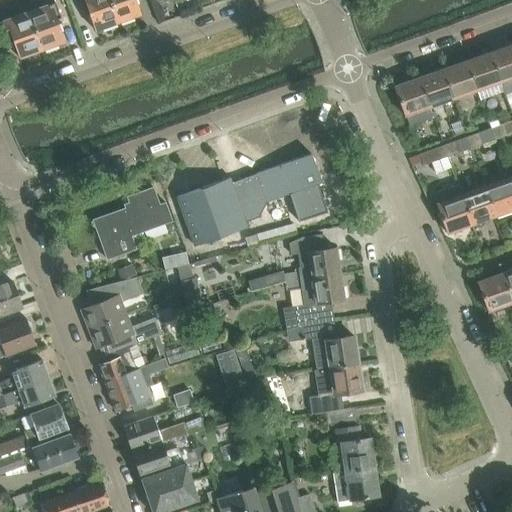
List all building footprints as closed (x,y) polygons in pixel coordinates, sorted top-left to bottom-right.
[(78,0),(83,10),(87,8),(95,31),(119,22),(110,0),(78,0)] [(110,0),(119,22),(141,14),(135,0),(110,0)] [(57,20),(61,18),(55,3),(29,12),(42,50),(65,42),(57,20)] [(12,37),(19,58),(42,50),(29,12),(2,22),(8,38),(12,37)] [(511,89),(511,43),(489,52),(504,92),(511,89)] [(477,90),(481,100),(504,92),(489,52),(466,60),(477,90)] [(477,90),(466,60),(442,69),(452,99),(477,90)] [(429,107),(452,99),(442,69),(418,78),(429,107)] [(395,86),(409,126),(433,118),(429,107),(418,78),(395,86)] [(511,120),(502,125),(506,136),(511,133),(511,120)] [(506,136),(502,125),(490,129),(495,140),(506,136)] [(478,133),(483,144),(495,140),(490,129),(478,133)] [(483,144),(478,133),(466,137),(470,149),(483,144)] [(454,142),(458,153),(470,149),(466,137),(454,142)] [(458,153),(454,142),(443,146),(447,157),(458,153)] [(431,150),(435,161),(447,157),(443,146),(431,150)] [(431,150),(419,154),(423,166),(435,161),(431,150)] [(230,178),(178,197),(195,245),(248,227),(246,221),(258,217),(266,202),(265,199),(289,190),(290,194),(301,221),(328,211),(331,210),(322,183),(311,154),(232,182),(230,178)] [(495,217),(511,210),(511,187),(508,177),(484,186),(495,217)] [(433,194),(437,203),(448,234),(471,225),(460,195),(462,194),(458,185),(433,194)] [(484,186),(462,194),(460,195),(471,225),(495,217),(484,186)] [(93,220),(104,250),(107,260),(136,249),(131,235),(172,221),(165,203),(159,205),(153,188),(127,197),(131,207),(93,220)] [(257,235),(245,238),(247,246),(259,243),(257,235)] [(324,250),(322,235),(302,238),(289,243),(291,255),(298,254),(300,267),(297,268),(298,272),(283,274),(285,284),(300,282),(340,275),(336,248),(324,250)] [(175,261),(176,267),(189,263),(188,257),(175,261)] [(136,275),(132,264),(117,270),(121,281),(136,275)] [(189,264),(177,267),(186,305),(187,311),(203,307),(195,277),(192,278),(189,264)] [(511,300),(511,268),(502,273),(511,300)] [(251,292),(283,283),(280,272),(248,281),(251,292)] [(511,300),(502,273),(478,281),(489,312),(511,303),(511,300)] [(331,302),(344,300),(340,275),(285,284),(286,291),(301,288),(303,306),(297,307),(300,325),(333,320),(334,320),(331,302)] [(98,303),(81,310),(88,329),(126,314),(121,301),(142,293),(135,277),(121,281),(93,289),(98,303)] [(0,315),(22,307),(12,281),(7,283),(6,281),(0,282),(0,315)] [(170,289),(172,299),(182,296),(180,286),(170,289)] [(96,349),(113,342),(117,352),(128,347),(161,333),(155,317),(131,326),(126,314),(88,329),(96,349)] [(0,328),(0,357),(35,344),(31,333),(35,329),(33,323),(26,319),(0,328)] [(358,365),(353,336),(336,339),(333,320),(300,325),(302,339),(312,338),(317,370),(330,368),(330,369),(358,365)] [(217,338),(201,344),(203,352),(220,346),(217,338)] [(199,354),(196,343),(166,352),(170,364),(199,354)] [(243,344),(234,347),(241,365),(250,362),(243,344)] [(511,346),(503,350),(507,361),(511,359),(511,346)] [(99,359),(102,364),(99,365),(105,381),(144,366),(141,357),(133,360),(128,347),(117,352),(99,359)] [(216,356),(227,389),(245,383),(234,350),(216,356)] [(168,368),(165,358),(144,366),(105,381),(116,411),(132,405),(134,411),(151,405),(145,388),(153,385),(149,375),(168,368)] [(0,396),(49,378),(42,360),(12,370),(14,377),(0,382),(0,396)] [(334,394),(362,390),(358,365),(330,369),(334,394)] [(55,396),(49,378),(0,396),(0,408),(23,400),(25,407),(55,396)] [(194,403),(189,391),(174,396),(179,408),(194,403)] [(304,415),(328,412),(339,410),(337,399),(324,401),(324,398),(312,400),(312,397),(302,399),(304,415)] [(0,443),(0,458),(20,451),(34,447),(43,444),(41,438),(67,429),(58,404),(31,415),(21,418),(25,431),(24,431),(25,435),(0,443)] [(339,410),(328,412),(330,425),(357,421),(355,408),(339,410)] [(160,430),(155,416),(123,427),(132,451),(162,441),(203,429),(200,418),(184,424),(183,422),(160,430)] [(333,430),(335,445),(342,444),(346,471),(347,472),(374,468),(370,438),(360,439),(358,426),(333,430)] [(77,457),(69,434),(43,444),(34,447),(42,469),(77,457)] [(132,451),(141,478),(141,477),(159,472),(172,468),(183,464),(180,456),(181,456),(178,448),(166,452),(162,441),(132,451)] [(204,457),(201,448),(193,450),(196,460),(204,457)] [(0,473),(25,465),(20,451),(0,458),(0,473)] [(161,511),(199,499),(187,463),(172,468),(159,472),(141,477),(141,478),(152,511),(161,511)] [(346,471),(333,473),(337,502),(378,496),(374,468),(347,472),(346,471)] [(39,502),(42,511),(89,511),(111,505),(103,481),(39,502)] [(254,487),(261,511),(301,511),(297,499),(291,481),(256,492),(254,487)] [(261,511),(254,487),(217,499),(220,511),(261,511)] [(14,497),(18,508),(32,503),(28,492),(14,497)] [(310,495),(297,499),(301,511),(315,511),(310,496),(310,495)]
